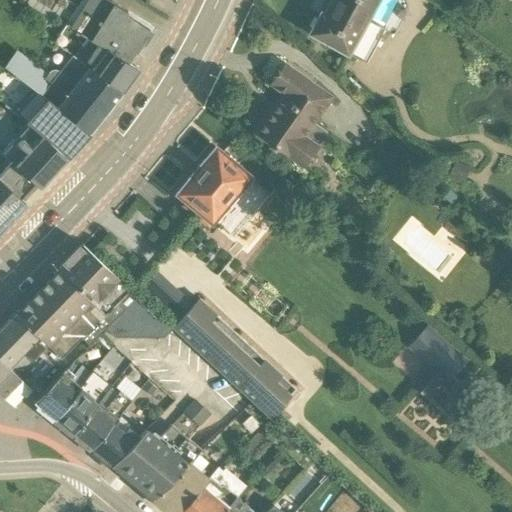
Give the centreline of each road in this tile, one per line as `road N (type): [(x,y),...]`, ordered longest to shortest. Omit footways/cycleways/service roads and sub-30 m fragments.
road 1 (tertiary): [(215,0),(150,117),(0,277)]
road 2 (unclassified): [(126,511),(72,470),(0,467)]
